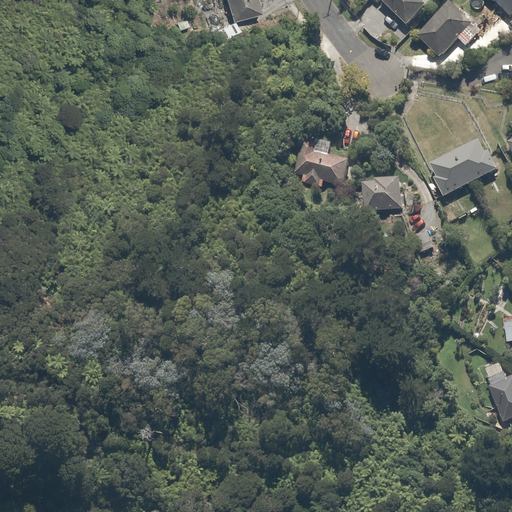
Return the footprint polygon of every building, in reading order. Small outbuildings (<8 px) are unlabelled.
[(256,0),(226,0),(234,21),(260,13),(256,0)] [(381,0),(380,2),(407,26),(431,0),(381,0)] [(436,60),(458,39),(469,50),(480,39),(469,27),(474,23),(453,2),(415,39),(436,60)] [(242,33),(236,22),(217,33),(224,44),(242,33)] [(321,148),(302,140),(296,157),(301,159),(296,173),(304,176),(302,181),(322,189),(325,180),(341,186),(350,164),(319,153),(321,148)] [(483,143),(431,170),(446,198),(497,172),(483,143)] [(406,185),(364,186),(364,213),(407,212),(406,185)] [(501,365),(485,371),(506,423),(511,420),(511,377),(506,380),(501,365)]
